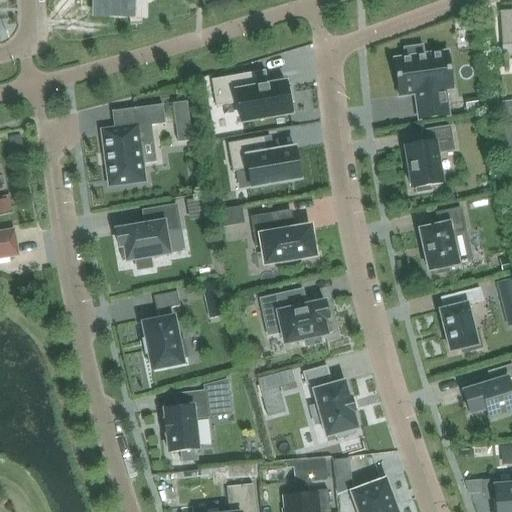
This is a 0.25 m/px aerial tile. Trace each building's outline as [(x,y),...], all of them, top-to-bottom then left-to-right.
[(93,0),(94,0),(94,1),(94,2),(95,3),(95,4),(96,5),(97,6),(97,7),(98,8),(99,9),(99,10),(100,10),(100,11),(101,11),(102,12),(103,13),(104,13),(105,14),(106,15),(107,15),(109,16),(110,16),(111,16),(112,17),(113,17),(115,17),(116,17),(117,17),(118,17),(120,17),(121,17),(122,17),(123,17),(125,17),(126,17),(127,16),(128,16),(129,15),(131,15),(132,15),(133,14),(134,13),(135,13),(136,12),(137,11),(138,11),(138,10),(139,9),(140,8),(141,7),(141,6),(142,5),(143,4),(143,3),(143,2),(144,1),(144,0),(93,0)] [(511,11),(499,13),(502,47),(511,46),(511,11)] [(452,90),(447,53),(423,57),(422,47),(404,50),(405,59),(394,61),(399,97),(415,95),(419,120),(447,116),(444,91),(452,90)] [(255,73),(211,81),(216,107),(238,103),(241,124),(291,115),(289,104),(293,104),(290,88),(286,88),(285,84),(258,89),(255,73)] [(189,122),(186,103),(172,105),(175,124),(189,122)] [(146,143),(144,128),(165,125),(162,106),(133,110),(136,127),(101,132),(109,187),(145,183),(139,144),(146,143)] [(437,154),(454,152),(450,128),(421,133),(423,145),(404,148),(411,190),(415,189),(416,194),(431,191),(430,187),(442,185),(437,154)] [(262,143),(227,150),(233,178),(247,175),(251,193),(299,183),(293,152),(265,158),(262,143)] [(165,234),(180,231),(175,207),(143,213),(145,227),(116,232),(119,248),(120,248),(122,263),(135,261),(137,271),(151,269),(149,259),(169,255),(165,234)] [(326,207),(308,207),(308,229),(326,229),(326,207)] [(439,227),(419,231),(428,273),(432,272),(433,276),(448,272),(447,269),(458,266),(451,235),(464,232),(459,210),(436,215),(439,227)] [(309,230),(288,233),(285,212),(250,218),(255,248),(263,247),(266,264),(278,262),(279,265),(296,262),(295,259),(313,256),(309,230)] [(13,232),(0,234),(0,258),(17,256),(13,232)] [(439,312),(450,353),(464,349),(465,353),(481,349),(477,333),(474,334),(467,306),(482,302),(479,290),(456,295),(459,307),(439,312)] [(324,303),(299,309),(296,292),(259,300),(268,337),(282,333),(284,345),(304,341),(305,348),(321,344),(319,337),(330,335),(327,320),(328,319),(324,303)] [(178,342),(173,318),(171,318),(169,309),(179,307),(176,293),(153,298),(156,312),(158,311),(160,321),(142,325),(146,342),(143,343),(144,345),(146,344),(148,352),(145,353),(146,355),(148,354),(152,372),(183,365),(182,360),(187,359),(183,341),(178,342)] [(511,394),(508,381),(511,379),(511,365),(511,366),(487,373),(490,385),(463,393),(469,415),(485,410),(488,419),(511,411),(511,394)] [(326,368),(303,374),(306,386),(313,384),(315,391),(312,392),(317,407),(309,409),(314,426),(321,424),(325,439),(336,436),(337,439),(355,435),(354,431),(357,430),(353,414),(354,413),(350,399),(349,399),(344,383),(329,387),(327,381),(329,380),(326,368)] [(197,451),(194,419),(230,415),(226,381),(203,387),(204,393),(179,395),(181,409),(164,411),(165,422),(166,436),(168,454),(181,453),(182,463),(196,461),(195,451),(197,451)] [(494,481),(482,482),(483,494),(494,493),(495,511),(511,511),(511,485),(494,487),(494,481)] [(395,511),(384,482),(351,495),(357,511),(395,511)] [(254,511),(252,486),(226,488),(228,511),(254,511)] [(314,495),(284,498),(286,510),(283,511),(329,511),(327,491),(314,492),(314,495)]
